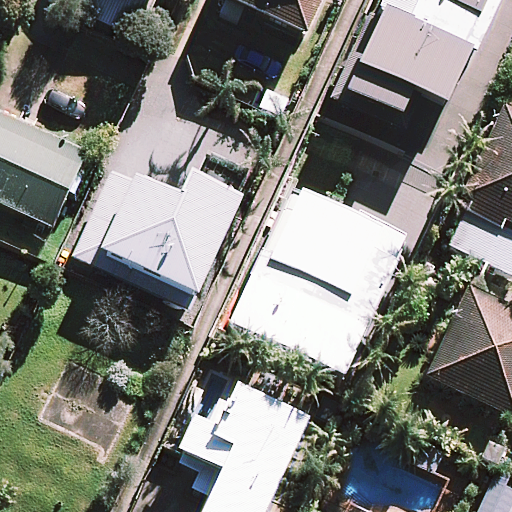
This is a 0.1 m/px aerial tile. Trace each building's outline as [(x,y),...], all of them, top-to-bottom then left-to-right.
[(164,0),(94,0),(86,18),(143,44),(164,0)] [(228,0),(318,40),(336,0),(228,0)] [(450,121),(506,0),(390,0),(378,26),(368,21),(329,104),(405,139),(420,107),(450,121)] [(511,114),(509,113),(468,203),(484,211),(480,219),(506,231),(510,222),(511,223),(511,114)] [(0,114),(0,203),(60,232),(95,158),(0,114)] [(182,211),(111,180),(72,268),(193,320),(240,212),(190,191),(182,211)] [(404,250),(292,200),(231,334),(343,385),(404,250)] [(470,215),(454,250),(492,267),(511,275),(511,233),(506,231),(480,219),(470,215)] [(511,306),(480,292),(474,289),(433,379),(511,414),(511,306)] [(279,511),(320,425),(248,392),(230,431),(205,420),(184,465),(207,475),(199,492),(216,500),(210,511),(279,511)]
